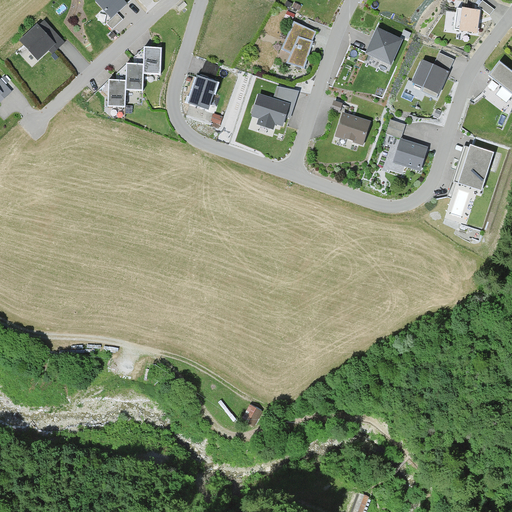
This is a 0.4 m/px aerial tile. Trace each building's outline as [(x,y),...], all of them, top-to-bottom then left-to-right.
[(127,6),(121,0),(99,0),(94,5),(110,21),(106,24),(112,30),(122,20),(117,15),(127,6)] [(479,13),(456,10),(453,31),(476,34),(479,13)] [(37,28),(37,27),(19,42),(37,63),(49,53),(52,56),(66,43),(46,21),(37,28)] [(315,34),(294,24),(283,50),(292,54),(288,64),(305,70),(312,41),(315,34)] [(399,41),(378,32),(369,53),(390,62),(399,41)] [(126,83),(108,83),(108,109),(126,109),(126,93),(143,93),(143,76),(163,76),(163,49),(143,49),(143,67),(126,67),(126,83)] [(433,67),(422,62),(412,84),(439,96),(455,60),(439,54),(433,67)] [(511,73),(500,65),(489,79),(511,95),(511,73)] [(0,79),(0,103),(12,92),(0,79)] [(218,85),(197,79),(188,106),(209,113),(218,85)] [(290,106),(259,96),(251,118),(259,121),(256,126),(273,132),(276,126),(283,129),(290,106)] [(371,123),(343,114),(335,138),(364,147),(371,123)] [(392,116),(387,131),(402,136),(407,122),(392,116)] [(429,149),(400,140),(392,165),(421,174),(429,149)] [(493,156),(469,149),(458,185),(482,193),(493,156)] [(262,412),(249,405),(241,421),(254,428),(262,412)]
